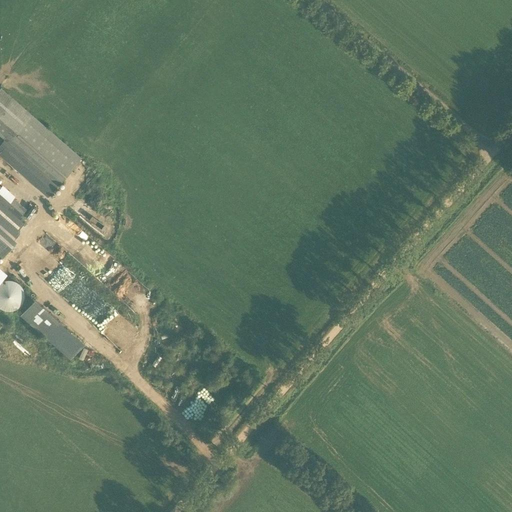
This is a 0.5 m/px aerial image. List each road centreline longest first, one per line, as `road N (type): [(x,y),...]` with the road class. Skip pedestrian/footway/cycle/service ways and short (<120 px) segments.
road 1 (track): [(175,511),(488,153)]
road 2 (track): [(488,153),(308,0)]
